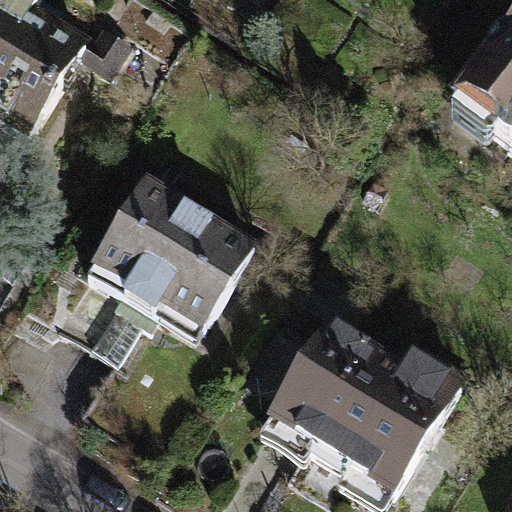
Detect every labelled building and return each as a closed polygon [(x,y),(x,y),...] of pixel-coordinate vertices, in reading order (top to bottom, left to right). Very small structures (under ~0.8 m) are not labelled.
[(0,5),(0,129),(27,146),(83,55),(43,31),(54,13),(32,0),(8,0),(3,8),(0,5)] [(125,53),(104,40),(93,57),(98,60),(91,71),(108,81),(125,53)] [(511,40),(509,44),(499,44),(451,109),(511,154),(511,40)] [(85,284),(121,306),(156,328),(164,316),(204,340),(254,258),(144,190),(128,217),(118,211),(109,226),(118,231),(85,284)] [(150,338),(156,328),(121,306),(90,355),(115,371),(140,331),(150,338)] [(327,337),(271,431),(313,456),(309,463),(345,485),(350,477),(392,502),(456,396),(412,369),(404,383),(327,337)]
